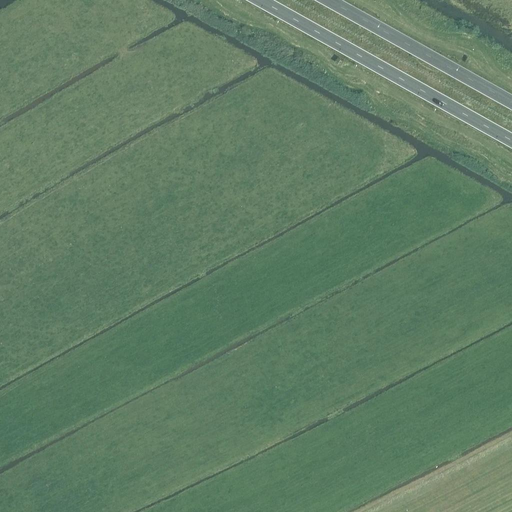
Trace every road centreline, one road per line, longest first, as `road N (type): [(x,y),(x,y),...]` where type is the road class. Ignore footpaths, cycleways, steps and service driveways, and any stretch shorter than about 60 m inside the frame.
road 1 (trunk): [(259,0),(511,140)]
road 2 (trunk): [(511,102),(327,0)]
